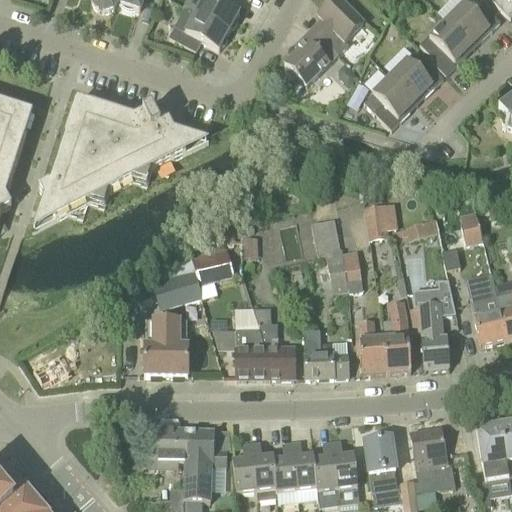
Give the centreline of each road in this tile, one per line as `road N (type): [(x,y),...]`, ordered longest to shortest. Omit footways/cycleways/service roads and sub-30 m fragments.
road 1 (residential): [(11,422),(61,413),(357,410),(511,391)]
road 2 (residential): [(0,30),(219,99),(240,97),(297,0)]
road 3 (residential): [(434,154),(437,139),(511,65)]
